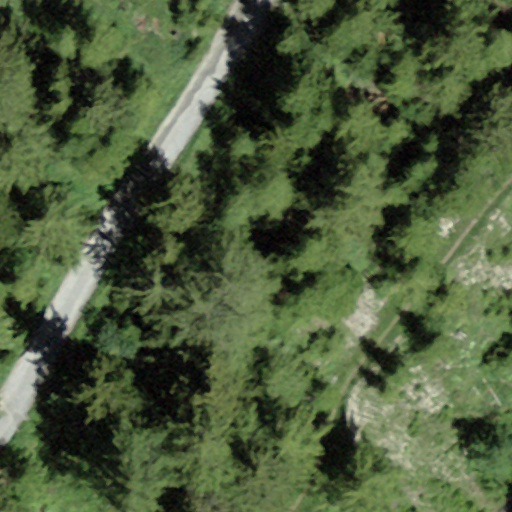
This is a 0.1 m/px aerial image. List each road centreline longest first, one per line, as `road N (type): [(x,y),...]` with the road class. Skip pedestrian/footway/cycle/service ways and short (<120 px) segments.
road 1 (track): [(265,0),(0,433)]
road 2 (track): [(306,511),(325,487),(333,421),(511,185)]
